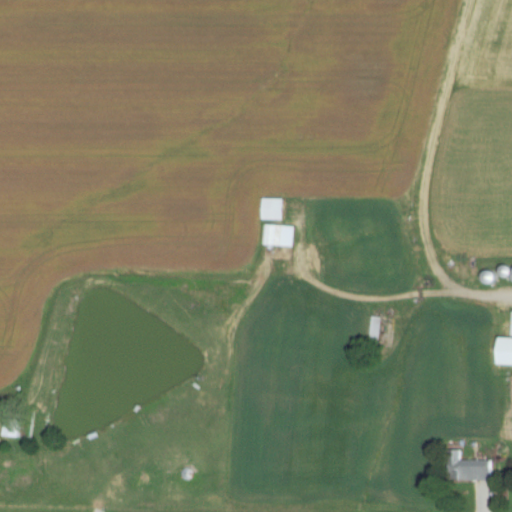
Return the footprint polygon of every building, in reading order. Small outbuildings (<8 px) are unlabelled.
[(289,220),(289,198),(267,198),(267,220),(289,220)] [(297,246),(297,226),(267,225),(266,245),(297,246)] [(384,317),(375,316),(371,341),(381,342),(384,317)] [(23,437),(23,417),(5,417),(5,437),(23,437)] [(465,460),(465,449),(453,449),(453,480),(495,480),(495,460),(465,460)]
